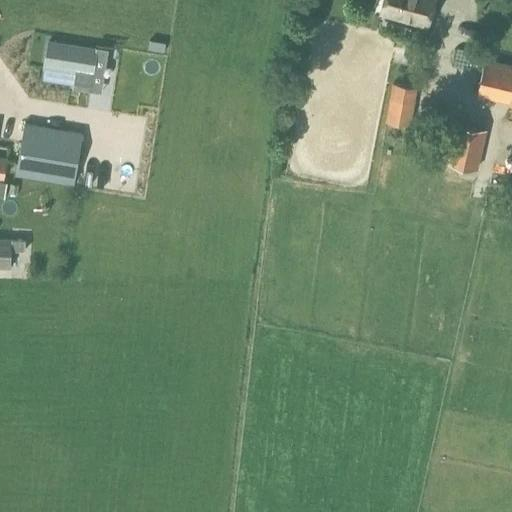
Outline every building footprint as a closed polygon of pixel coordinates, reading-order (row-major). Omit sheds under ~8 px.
[(384,0),(381,12),(428,25),(435,0),(384,0)] [(94,46),(47,39),(43,66),(73,70),(71,86),(89,89),(94,46)] [(511,103),(511,64),(486,58),(477,95),(511,103)] [(412,127),(418,87),(392,83),(386,123),(412,127)] [(74,183),(82,133),(26,124),(18,175),(74,183)] [(26,250),(26,240),(0,238),(0,266),(11,267),(12,250),(26,250)]
